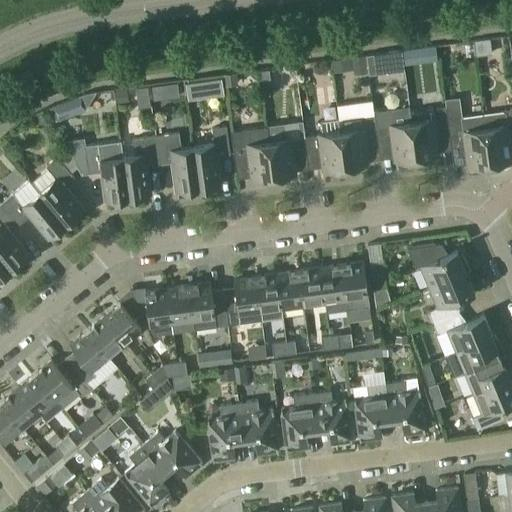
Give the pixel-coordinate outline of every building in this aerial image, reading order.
[(332,72),(404,70),(404,52),(331,54),(332,72)] [(225,98),(222,77),(205,79),(208,100),(225,98)] [(337,104),(337,109),(338,118),(345,166),(367,163),(366,154),(380,152),(376,126),(376,127),(373,100),(337,104)] [(446,106),(451,143),(453,159),(466,157),(468,166),(490,163),(483,114),(462,116),(462,115),(460,115),(458,105),(446,107),(446,106)] [(432,107),(434,118),(412,121),(416,157),(439,153),(438,144),(451,143),(446,106),(432,107)] [(504,111),(483,114),(490,163),(511,159),(511,157),(511,151),(511,150),(511,107),(504,109),(504,111)] [(318,134),(305,136),(308,162),(321,160),(323,169),(345,166),(338,118),(320,120),(322,133),(318,134)] [(389,125),(376,126),(380,152),(393,151),(394,160),(416,157),(412,121),(389,124),(389,125)] [(212,128),(214,144),(193,147),(198,187),(221,184),(217,155),(230,154),(226,126),(212,128)] [(267,126),(231,130),(233,146),(237,172),(250,170),(251,179),(274,176),(269,140),(267,126)] [(179,132),(155,136),(159,164),(172,162),(176,190),(198,187),(193,147),(181,148),(179,132)] [(134,155),(122,156),(128,197),(150,194),(147,165),(159,164),(155,136),(132,139),(134,155)] [(291,138),(291,137),(269,140),(274,176),(296,173),(295,164),(308,162),(305,136),(291,138)] [(89,173),(101,171),(105,200),(128,197),(122,156),(110,158),(108,142),(85,145),(89,173)] [(32,181),(30,179),(29,179),(66,223),(83,209),(65,186),(75,178),(57,157),(46,166),(48,168),(32,181)] [(30,216),(48,238),(66,223),(29,179),(13,193),(2,202),(20,224),(30,216)] [(0,203),(0,221),(1,223),(0,224),(0,255),(11,269),(28,254),(10,232),(20,224),(2,202),(0,203)] [(439,243),(407,247),(416,266),(420,265),(429,286),(466,271),(471,269),(463,254),(460,255),(457,249),(444,255),(439,243)] [(0,277),(11,269),(0,255),(0,277)] [(364,261),(342,264),(348,309),(369,306),(368,293),(364,261)] [(373,287),(386,286),(383,261),(370,263),(373,287)] [(348,309),(342,264),(320,266),(324,299),(326,312),(348,309)] [(299,269),(303,302),(324,299),(320,266),(299,269)] [(303,302),(299,269),(277,272),(282,305),(303,302)] [(438,306),(428,310),(433,322),(457,312),(452,302),(475,292),(466,271),(429,286),(438,306)] [(282,305),(277,272),(256,275),(260,308),(261,308),(282,305)] [(235,286),(223,288),(228,324),(262,319),(261,308),(260,308),(256,275),(234,278),(235,286)] [(210,282),(188,285),(192,317),(193,317),(195,328),(228,324),(223,288),(211,290),(210,282)] [(188,285),(167,287),(171,320),(192,317),(188,285)] [(145,290),(149,323),(171,320),(167,287),(145,290)] [(120,301),(103,315),(124,340),(141,326),(120,301)] [(438,334),(448,330),(456,350),(493,335),(493,334),(484,313),(461,323),(457,312),(433,322),(438,334)] [(103,315),(87,329),(108,354),(124,340),(103,315)] [(70,343),(75,349),(66,357),(86,382),(87,381),(96,374),(91,368),(108,354),(87,329),(70,343)] [(374,342),(373,329),(365,330),(366,343),(374,342)] [(339,346),(338,334),(329,335),(331,347),(339,346)] [(493,334),(493,335),(456,350),(465,371),(504,355),(495,334),(493,334)] [(321,336),(323,348),(331,347),(329,335),(321,336)] [(295,340),(287,341),(288,353),(297,352),(295,340)] [(279,342),(280,354),(288,353),(287,341),(279,342)] [(511,376),(511,374),(504,355),(465,371),(473,392),(510,377),(511,377),(511,376)] [(309,368),(320,366),(318,356),(308,357),(309,368)] [(51,358),(34,373),(55,398),(63,406),(79,393),(81,396),(92,387),(87,381),(86,382),(66,357),(57,365),(51,358)] [(187,373),(185,360),(177,361),(179,374),(187,373)] [(162,363),(162,364),(168,375),(179,374),(177,361),(162,363)] [(162,363),(151,373),(159,382),(168,375),(162,364),(162,363)] [(436,382),(429,364),(422,367),(428,385),(436,382)] [(39,411),(55,398),(34,373),(18,386),(39,411)] [(145,378),(153,387),(159,382),(151,373),(145,378)] [(511,401),(511,380),(511,377),(510,377),(473,392),(482,413),(473,417),(478,429),(501,419),(496,408),(511,401)] [(405,380),(386,382),(390,417),(401,415),(404,433),(425,430),(420,388),(406,390),(405,380)] [(382,436),(379,418),(390,417),(386,382),(367,385),(368,395),(354,397),(360,439),(382,436)] [(428,387),(432,401),(441,399),(437,385),(428,387)] [(1,400),(22,425),(39,411),(18,386),(1,400)] [(333,400),(331,389),(312,392),(317,426),(328,425),(330,443),(352,440),(346,398),(333,400)] [(306,428),(317,426),(312,392),(293,394),(295,405),(281,407),(287,449),(308,446),(306,428)] [(258,399),(239,402),(243,436),(255,435),(257,453),(279,450),(273,408),(259,410),(258,399)] [(0,400),(0,433),(5,439),(22,425),(1,400),(0,400)] [(235,456),(232,438),(243,436),(239,402),(220,404),(221,415),(208,417),(213,459),(235,456)] [(121,415),(109,426),(117,435),(129,425),(121,415)] [(158,430),(143,442),(166,469),(174,462),(186,476),(203,462),(176,429),(165,438),(158,430)] [(76,443),(68,434),(62,439),(69,449),(76,443)] [(56,444),(64,453),(69,449),(62,439),(56,444)] [(168,490),(157,476),(166,469),(143,442),(129,454),(136,463),(125,472),(152,504),(168,490)] [(53,463),(45,453),(23,471),(31,481),(53,463)] [(499,495),(509,494),(511,493),(511,469),(496,472),(499,495)] [(480,498),(476,471),(464,473),(467,499),(480,498)] [(108,485),(101,477),(86,489),(105,511),(113,511),(117,509),(119,511),(141,511),(146,509),(119,477),(108,485)] [(51,486),(45,478),(35,486),(42,494),(51,486)] [(437,499),(426,500),(427,511),(461,511),(458,486),(436,489),(437,499)] [(105,511),(86,489),(72,502),(79,510),(76,511),(105,511)] [(427,511),(426,500),(415,502),(414,492),(392,495),(394,511),(427,511)] [(365,508),(354,510),(353,511),(387,511),(385,496),(363,499),(365,508)] [(353,511),(354,510),(343,511),(341,502),(320,505),(320,511),(353,511)]
